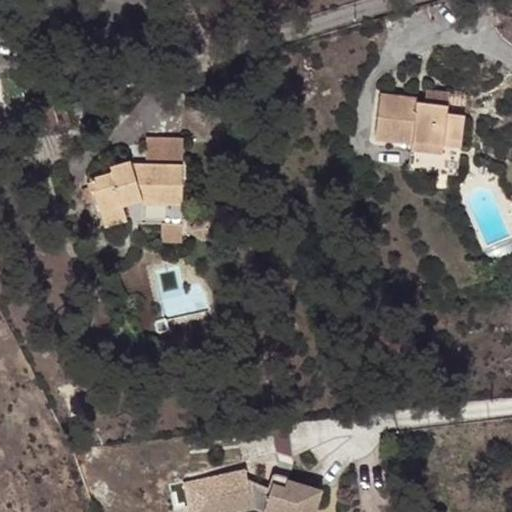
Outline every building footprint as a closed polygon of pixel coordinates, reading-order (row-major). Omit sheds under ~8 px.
[(434,94),(431,108),(457,112),(460,99),(434,94)] [(379,146),(422,151),(452,154),(469,155),(474,122),(456,120),(459,111),(457,112),(431,108),(424,109),(425,103),(387,100),(379,146)] [(135,149),(136,167),(136,172),(190,171),(189,147),(135,149)] [(452,154),(422,151),(421,161),(451,165),(452,154)] [(92,189),(102,220),(126,215),(146,207),(147,212),(171,213),(190,213),(190,171),(136,172),(136,167),(111,173),(113,182),(92,189)] [(190,213),(171,213),(171,226),(190,225),(190,213)] [(126,215),(102,220),(108,238),(130,231),(126,215)] [(245,468),(199,479),(206,511),(236,511),(254,508),(254,509),(264,511),(263,511),(315,511),(323,490),(287,478),(285,486),(273,482),(271,489),(247,479),(245,468)]
